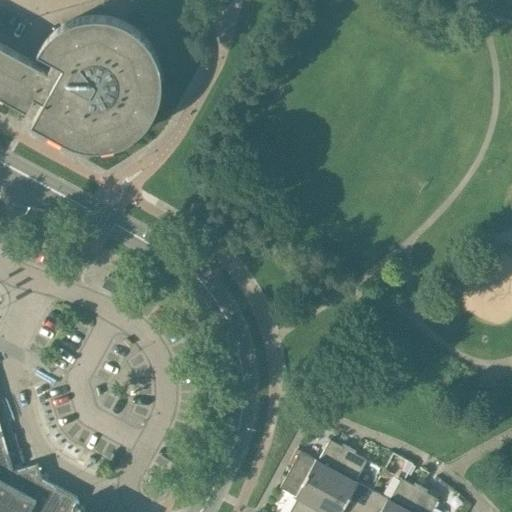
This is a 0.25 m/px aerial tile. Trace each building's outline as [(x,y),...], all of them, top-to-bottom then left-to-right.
[(32,121),(66,139),(72,142),(77,144),(82,145),(88,146),(94,146),(100,146),(105,146),(111,145),(116,143),(122,141),(127,139),(132,136),(136,133),(141,129),(145,125),(148,121),(152,116),(155,111),(157,106),(159,101),(160,95),(161,89),(162,84),(162,78),(161,72),(160,67),(159,61),(157,56),(155,50),(152,45),(148,41),(145,36),(141,32),(136,28),(132,25),(127,22),(120,19),(115,17),(109,16),(104,15),(98,15),(92,15),(87,15),(81,17),(76,18),(70,20),(65,22),(61,25),(56,29),(52,32),(48,36),(44,40),(41,45),(38,50),(54,59),(48,69),(0,42),(0,93),(28,109),(36,94),(44,99),(32,121)] [(102,285),(121,296),(127,285),(108,275),(102,285)] [(0,511),(69,511),(73,505),(78,496),(64,489),(42,476),(37,462),(13,469),(0,423),(0,511)] [(290,468),(327,488),(348,448),(330,438),(318,459),(300,449),(290,468)] [(327,488),(362,507),(372,489),(355,479),(367,458),(348,448),(327,488)] [(313,511),(327,488),(290,468),(280,486),(298,496),(289,511),(313,511)] [(428,473),(420,488),(431,493),(439,479),(428,473)] [(362,507),(370,511),(406,511),(420,487),(401,477),(390,498),(372,489),(362,507)] [(420,487),(406,511),(430,511),(438,497),(431,493),(420,488),(420,487)] [(359,511),(362,507),(327,488),(313,511),(359,511)]
